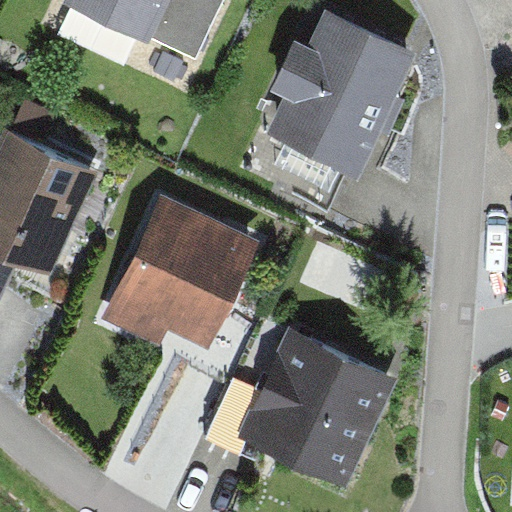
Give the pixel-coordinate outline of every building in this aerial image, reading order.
[(173,0),(86,0),(158,34),(173,0)] [(229,0),(177,0),(161,35),(203,55),(229,0)] [(419,49),(328,6),(311,41),(299,35),(275,84),(289,90),(271,126),(361,169),(419,49)] [(99,171),(7,127),(0,140),(0,298),(21,255),(52,269),(99,171)] [(261,235),(161,190),(103,317),(163,344),(172,324),(212,342),(261,235)] [(396,371),(290,324),(242,430),(348,478),(396,371)]
